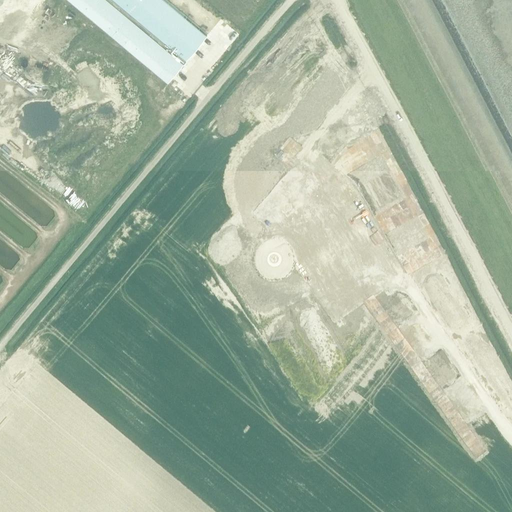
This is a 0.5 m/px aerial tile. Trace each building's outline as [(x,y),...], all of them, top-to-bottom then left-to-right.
[(28,55),(33,54),(36,50),(35,47),(39,42),(34,43),(33,37),(27,33),(24,17),(24,16),(23,8),(20,8),(16,5),(15,0),(14,0),(0,0),(0,30),(14,40),(14,43),(20,47),(19,49),(28,55)] [(94,26),(100,27),(68,0),(43,0),(48,4),(51,0),(53,0),(53,8),(74,11),(73,15),(79,16),(78,18),(86,20),(94,26)] [(184,61),(110,0),(71,0),(169,81),(184,62),(184,61)] [(165,0),(110,0),(184,61),(186,58),(187,59),(207,35),(165,0)] [(253,237),(252,239),(253,242),(253,245),(255,247),(256,249),(258,250),(259,252),(261,253),(262,253),(265,254),(269,254),(273,253),(275,252),(276,251),(278,250),(279,248),(281,247),(281,245),(282,243),(282,241),(282,239),(282,237),(282,235),(281,233),(280,231),(279,230),(278,228),(276,227),(275,226),(273,225),(272,225),(270,224),(268,224),(266,224),(265,224),(263,225),(261,226),(260,226),(259,227),(257,228),(256,230),(254,232),(253,234),(253,237)]
